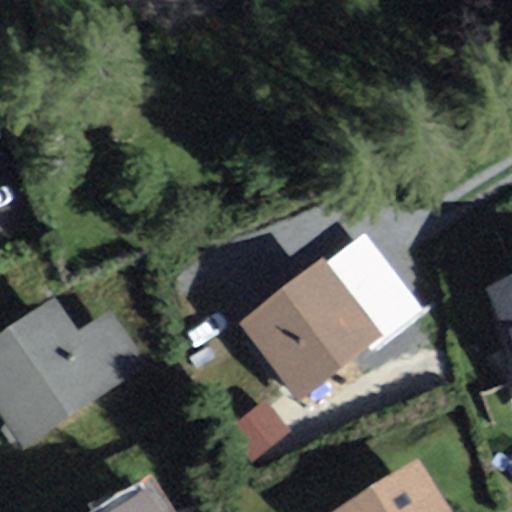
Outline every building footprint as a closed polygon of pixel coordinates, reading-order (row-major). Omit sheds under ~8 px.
[(300,400),(385,335),(326,258),(241,322),(300,400)] [(511,276),(488,286),(511,347),(511,276)] [(0,336),(0,413),(23,447),(148,361),(111,308),(79,330),(57,297),(0,336)] [(447,511),(418,462),(333,511),(447,511)] [(116,511),(168,511),(152,488),(116,511)]
